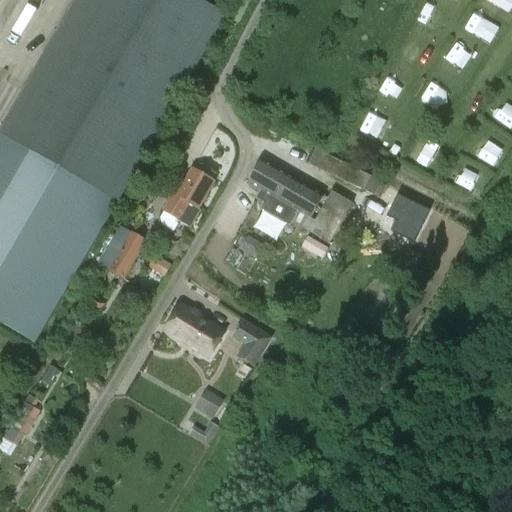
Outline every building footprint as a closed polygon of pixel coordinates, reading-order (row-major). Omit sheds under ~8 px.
[(118,205),(226,17),(197,0),(75,0),(0,130),(0,325),(35,346),(117,205),(118,205)] [(437,34),(445,13),(426,6),(418,27),(437,34)] [(386,81),(377,100),(395,108),(404,89),(386,81)] [(419,102),(438,111),(448,89),(429,81),(419,102)] [(497,120),(511,129),(511,128),(511,97),(497,120)] [(378,146),(397,154),(408,132),(389,124),(378,146)] [(483,137),(476,158),(497,165),(504,144),(483,137)] [(417,141),(407,159),(425,169),(435,150),(417,141)] [(176,162),(164,157),(160,165),(171,171),(176,162)] [(318,242),(326,247),(352,205),(330,192),(326,201),(258,164),(247,186),(261,193),(259,197),(266,201),(261,211),(307,236),(308,234),(319,240),(318,242)] [(338,179),(363,192),(370,177),(346,165),(338,179)] [(460,166),(453,183),(471,190),(478,173),(460,166)] [(198,210),(215,183),(192,169),(175,196),(172,194),(161,211),(164,213),(160,220),(162,226),(173,233),(180,223),(188,228),(198,210)] [(396,233),(416,243),(433,211),(401,194),(390,217),(401,222),(396,233)] [(120,228),(98,266),(124,281),(147,242),(133,233),(132,235),(120,228)] [(179,241),(176,242),(169,254),(180,261),(192,240),(183,234),(179,241)] [(425,259),(412,251),(400,272),(413,280),(425,259)] [(158,274),(164,277),(171,266),(165,262),(158,274)] [(98,317),(108,301),(94,292),(84,308),(98,317)] [(208,361),(225,333),(180,305),(162,333),(208,361)] [(255,369),(272,339),(244,321),(231,339),(242,345),(236,358),(255,369)] [(212,421),(224,402),(206,391),(195,409),(212,421)] [(24,404),(10,426),(26,436),(40,413),(24,404)] [(204,433),(194,427),(189,436),(208,447),(219,428),(210,423),(204,433)]
